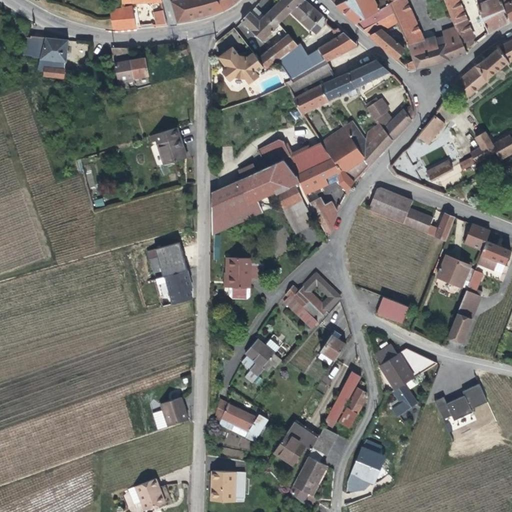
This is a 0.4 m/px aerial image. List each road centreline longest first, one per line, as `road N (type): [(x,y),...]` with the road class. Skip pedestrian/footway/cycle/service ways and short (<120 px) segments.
road 1 (residential): [(199,26),(196,511)]
road 2 (residential): [(333,511),(346,456),(373,403),(352,309)]
road 3 (residential): [(352,309),(445,357),(511,371)]
road 4 (tertiary): [(173,33),(131,40),(85,34),(19,0)]
road 5 (residential): [(370,173),(511,230)]
road 6 (tertiary): [(320,0),(430,97)]
road 7 (residential): [(370,173),(337,250),(352,309)]
